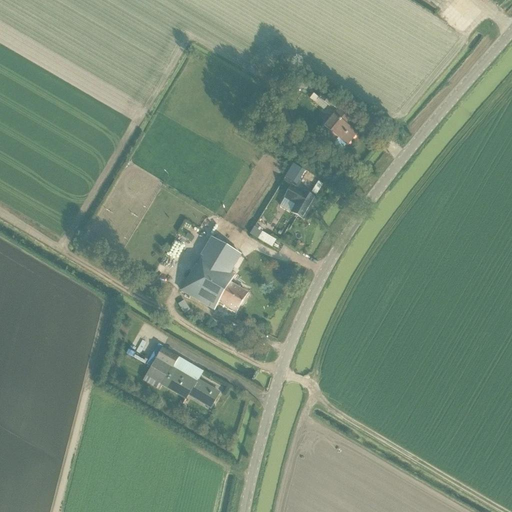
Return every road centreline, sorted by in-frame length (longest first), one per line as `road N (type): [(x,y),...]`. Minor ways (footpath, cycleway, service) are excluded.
road 1 (unclassified): [(244,511),(280,373),(326,267),(407,152),(511,32)]
road 2 (track): [(310,383),(245,356),(63,252)]
